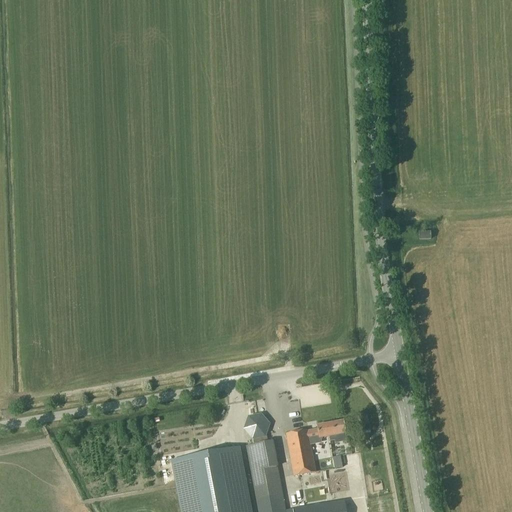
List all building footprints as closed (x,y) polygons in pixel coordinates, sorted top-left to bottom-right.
[(431,240),(431,232),(419,232),(419,241),(431,240)] [(248,417),(244,430),(252,440),(253,445),(246,447),(258,511),(285,511),(277,468),(278,468),(273,441),(267,442),(266,437),(270,425),(261,414),(248,417)] [(293,477),(316,472),(311,443),(319,442),(319,439),(334,436),(335,443),(344,441),(343,434),(345,434),(343,422),(317,427),(317,430),(285,436),(293,477)] [(244,511),(233,450),(174,461),(184,511),(244,511)] [(345,511),(344,501),(295,510),(295,511),(345,511)]
